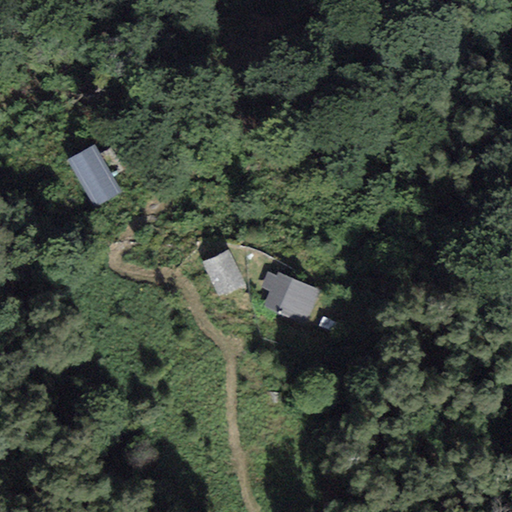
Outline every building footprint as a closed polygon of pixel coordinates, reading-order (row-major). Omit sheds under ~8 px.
[(122,193),(95,145),(66,161),(93,209),(122,193)] [(217,298),(245,286),(229,250),(201,262),(217,298)] [(103,315),(130,297),(101,255),(75,273),(103,315)] [(319,290),(277,271),(275,275),(268,272),(261,286),(269,289),(261,306),(303,325),(319,290)] [(273,372),(270,406),(318,411),(321,377),(273,372)]
